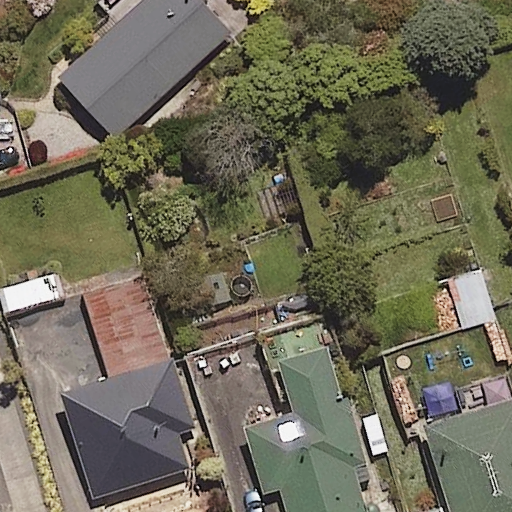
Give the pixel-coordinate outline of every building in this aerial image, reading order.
[(251,14),(238,0),(195,0),(190,5),(185,0),(144,0),(61,77),(116,137),(251,14)] [(217,256),(281,232),(259,172),(194,196),(217,256)] [(496,320),(480,265),(345,304),(361,359),(496,320)] [(8,312),(65,298),(59,275),(2,288),(8,312)] [(177,433),(194,428),(150,275),(87,293),(112,380),(67,393),(96,496),(188,470),(177,433)] [(263,494),(279,489),(286,511),(372,511),(362,480),(374,476),(325,317),(262,336),(281,398),(290,395),(297,417),(244,433),(263,494)] [(455,511),(511,511),(511,399),(428,426),(455,511)]
